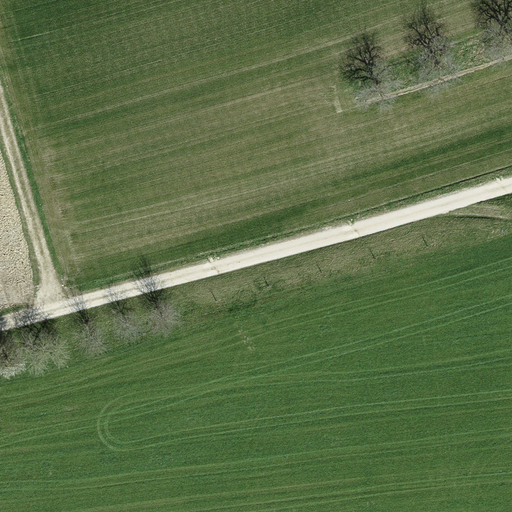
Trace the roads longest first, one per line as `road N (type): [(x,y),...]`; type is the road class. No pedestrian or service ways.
road 1 (track): [(0,329),(511,187)]
road 2 (track): [(60,313),(0,103)]
